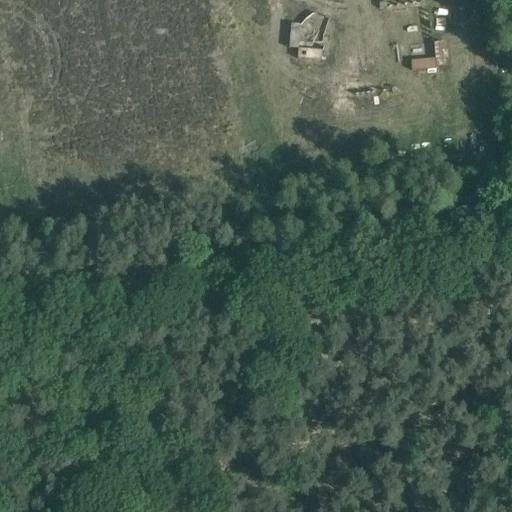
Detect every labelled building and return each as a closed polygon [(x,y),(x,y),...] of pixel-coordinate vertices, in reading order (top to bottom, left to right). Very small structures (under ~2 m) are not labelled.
[(305,13),(304,45),(325,45),(326,14),(305,13)] [(292,23),(291,48),(301,48),(302,24),(292,23)] [(446,67),(447,42),(438,42),(437,67),(446,67)] [(324,60),(325,47),(301,46),(300,59),(324,60)] [(412,59),(412,69),(436,67),(436,58),(412,59)]
